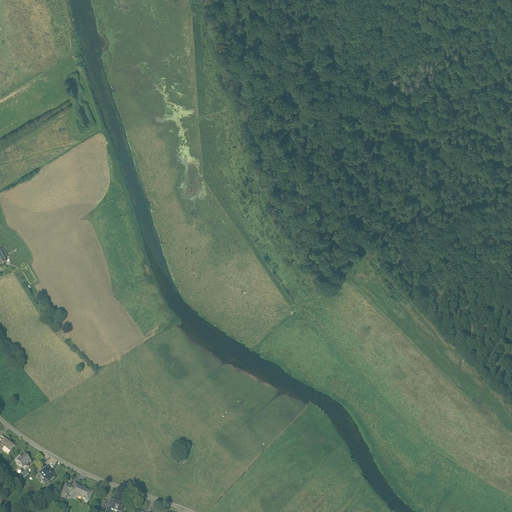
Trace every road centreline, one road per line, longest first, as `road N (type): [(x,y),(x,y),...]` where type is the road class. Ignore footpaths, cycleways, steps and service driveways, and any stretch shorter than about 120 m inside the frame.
road 1 (track): [(297,298),(330,273),(317,219),(323,154),(247,0)]
road 2 (unclassified): [(191,511),(77,471),(0,417)]
